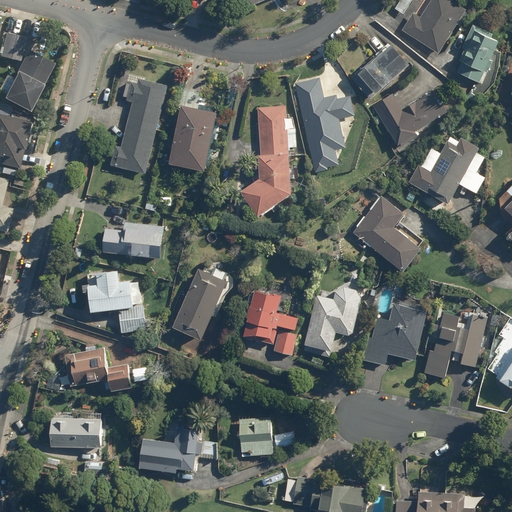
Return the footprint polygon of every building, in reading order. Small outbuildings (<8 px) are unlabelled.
[(400,16),(411,0),(410,0),(396,0),(391,9),(400,16)] [(410,13),(399,30),(438,55),(465,14),(444,0),(429,0),(418,18),(410,13)] [(460,64),(455,76),(479,86),(500,40),(471,26),(455,62),(460,64)] [(28,35),(8,32),(3,56),(23,60),(28,35)] [(398,47),(391,40),(355,75),(377,97),(416,59),(401,44),(398,47)] [(58,60),(30,47),(8,95),(35,108),(58,60)] [(343,117),(358,114),(353,91),(325,97),(321,75),(297,80),(316,168),(330,165),(329,161),(340,159),(338,146),(348,144),(343,117)] [(158,134),(171,84),(141,77),(140,81),(133,79),(128,99),(134,100),(122,149),(116,147),(112,164),(149,173),(156,145),(163,147),(166,136),(158,134)] [(407,110),(395,92),(376,105),(403,142),(451,108),(438,88),(407,110)] [(223,109),(187,101),(175,159),(211,167),(223,109)] [(297,191),(293,152),(293,145),(300,145),(299,116),(290,116),(290,105),(260,106),(262,153),(263,177),(244,186),(263,214),(297,191)] [(0,151),(16,155),(18,144),(28,147),(34,118),(0,110),(0,151)] [(479,170),(488,155),(481,151),(484,146),(464,135),(462,139),(453,134),(443,151),(434,146),(418,174),(457,195),(464,183),(479,192),(488,176),(479,170)] [(9,180),(0,177),(0,231),(8,233),(14,205),(4,203),(9,180)] [(411,210),(385,192),(357,232),(409,268),(426,244),(400,225),(411,210)] [(511,198),(499,212),(511,223),(511,230),(506,237),(511,242),(511,198)] [(169,223),(124,220),(124,228),(109,227),(108,252),(167,256),(169,223)] [(233,279),(203,266),(178,325),(208,337),(233,279)] [(124,330),(153,325),(146,278),(138,279),(138,276),(126,277),(125,267),(93,271),(98,309),(121,306),(124,330)] [(306,350),(335,357),(341,329),(358,333),(365,303),(366,301),(366,293),(360,286),(346,284),(338,291),(338,297),(319,293),(306,350)] [(277,350),(295,354),(303,315),(280,309),(284,295),(257,289),(247,332),(279,339),(277,350)] [(419,358),(432,309),(398,300),(394,317),(381,314),(370,357),(390,363),(393,351),(419,358)] [(432,349),(426,370),(448,376),(453,358),(481,365),(493,313),(470,308),(468,316),(448,310),(437,350),(432,349)] [(499,354),(489,367),(511,384),(511,320),(501,335),(505,338),(495,351),(499,354)] [(113,376),(116,390),(138,384),(137,380),(153,376),(150,365),(135,369),(134,364),(115,369),(110,350),(77,359),(84,384),(113,376)] [(108,417),(54,416),(54,444),(108,446),(108,417)] [(254,453),(278,453),(278,434),(278,417),(243,417),(243,457),(254,457),(254,453)] [(180,439),(145,436),(143,467),(199,471),(200,451),(209,452),(210,439),(204,439),(206,426),(181,424),(180,439)] [(297,429),(278,434),(281,447),(301,441),(297,429)] [(290,477),(287,501),(312,505),(312,507),(339,511),(338,511),(363,511),(367,486),(301,475),(300,479),(290,477)] [(480,511),(481,506),(468,506),(469,491),(423,489),(422,500),(399,499),(398,511),(480,511)]
